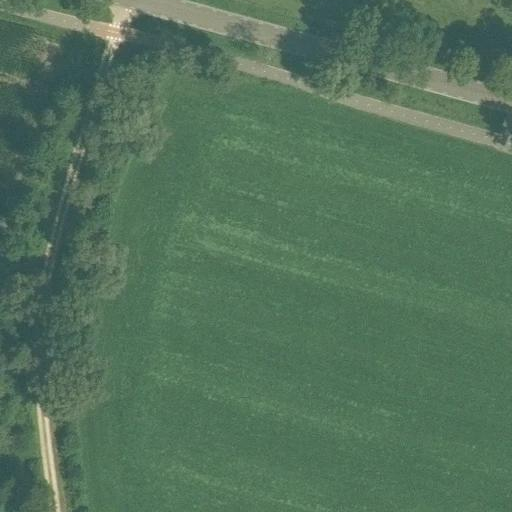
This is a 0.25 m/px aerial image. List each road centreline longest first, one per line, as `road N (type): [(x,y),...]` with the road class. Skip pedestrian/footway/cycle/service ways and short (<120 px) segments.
road 1 (track): [(49,511),(29,332),(113,34)]
road 2 (secondary): [(511,104),(130,0)]
